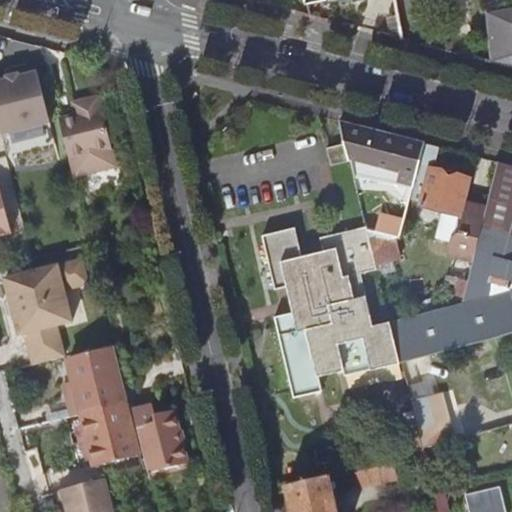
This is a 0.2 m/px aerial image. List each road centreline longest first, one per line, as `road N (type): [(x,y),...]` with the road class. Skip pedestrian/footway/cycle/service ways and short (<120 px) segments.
road 1 (residential): [(135,18),(248,511)]
road 2 (secondary): [(135,18),(511,115)]
